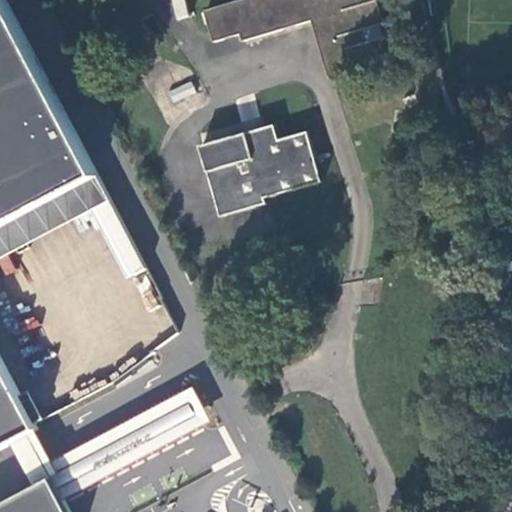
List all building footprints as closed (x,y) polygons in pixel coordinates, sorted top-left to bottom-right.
[(0,0),(0,511),(73,511),(56,479),(0,508),(0,452),(43,429),(0,348),(0,228),(101,174),(6,0),(0,0)] [(188,0),(175,0),(181,16),(193,12),(188,0)] [(381,0),(238,0),(208,9),(218,40),(244,32),(247,39),(316,19),(332,76),(399,57),(381,0)] [(167,90),(172,103),(197,93),(192,81),(167,90)] [(279,124),(205,145),(225,217),(271,204),(269,197),(324,181),(310,131),(282,139),(279,124)] [(319,307),(311,311),(315,318),(322,314),(319,307)]
